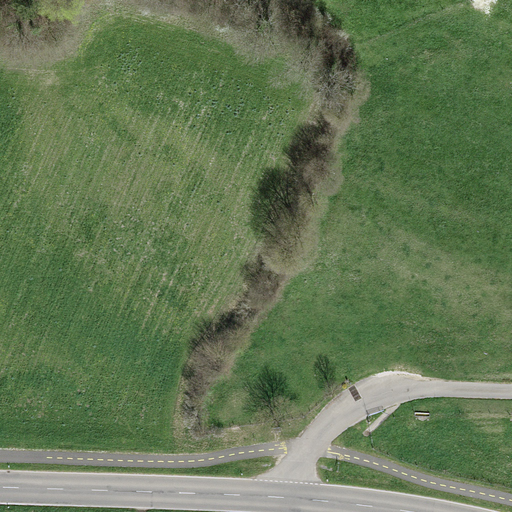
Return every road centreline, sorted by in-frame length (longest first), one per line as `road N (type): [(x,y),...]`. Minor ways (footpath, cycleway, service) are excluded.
road 1 (secondary): [(413,511),(287,497),(0,487)]
road 2 (track): [(511,390),(413,388),(359,400),(307,447),(287,497)]
